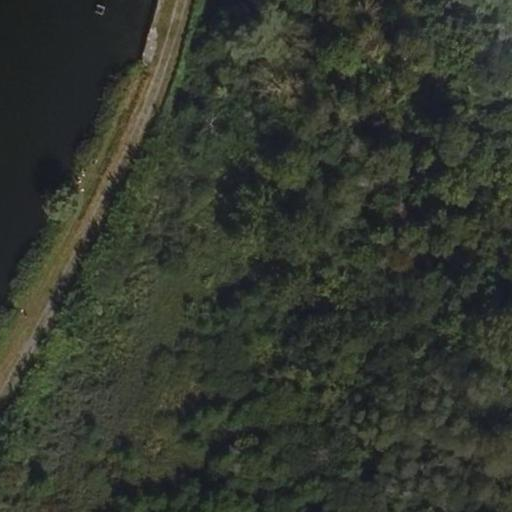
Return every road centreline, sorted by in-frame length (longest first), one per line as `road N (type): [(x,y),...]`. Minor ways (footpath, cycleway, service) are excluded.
road 1 (track): [(186,0),(149,117),(0,396)]
road 2 (track): [(398,0),(427,55),(511,168)]
